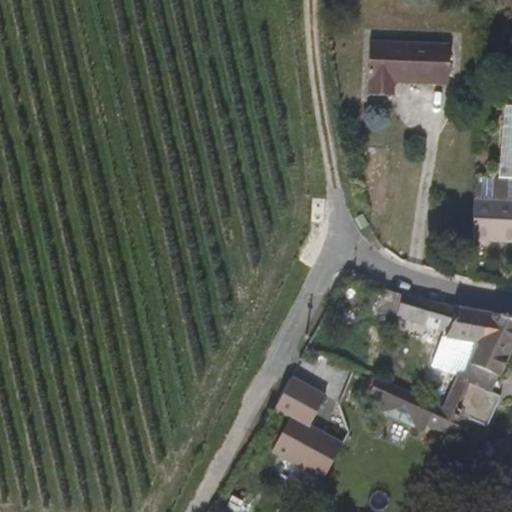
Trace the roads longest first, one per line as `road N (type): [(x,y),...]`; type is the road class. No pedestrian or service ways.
road 1 (track): [(346,240),(194,511)]
road 2 (track): [(346,240),(316,70),(313,0)]
road 3 (residential): [(511,301),(420,279),(346,240)]
